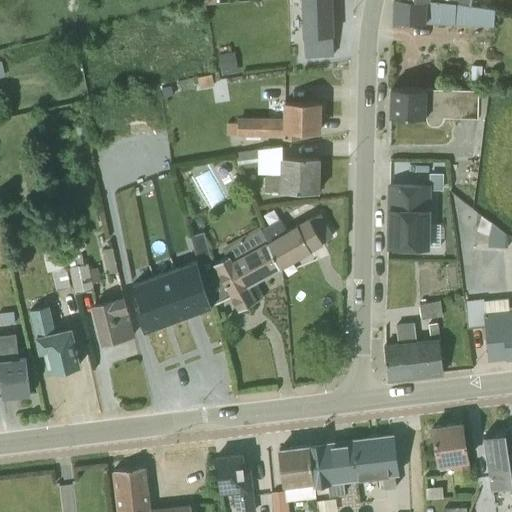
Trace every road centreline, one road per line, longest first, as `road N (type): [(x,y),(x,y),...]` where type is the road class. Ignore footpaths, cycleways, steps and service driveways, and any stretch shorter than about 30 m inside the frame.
road 1 (residential): [(359,403),(373,0)]
road 2 (residential): [(0,443),(359,403)]
road 3 (residential): [(359,403),(511,381)]
